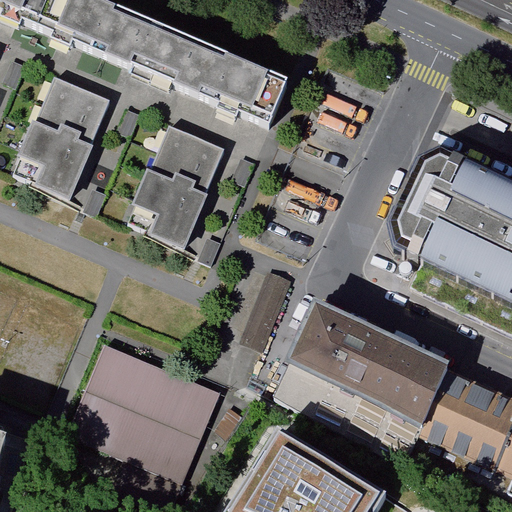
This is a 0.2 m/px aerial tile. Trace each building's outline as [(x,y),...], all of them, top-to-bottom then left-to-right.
[(290,90),(72,0),(0,0),(0,14),(274,132),(290,90)] [(104,95),(50,71),(10,164),(64,187),(104,95)] [(215,149),(163,127),(124,218),(176,240),(215,149)] [(423,180),(395,239),(399,256),(418,265),(409,282),(511,329),(511,188),(455,162),(448,177),(439,173),(423,180)] [(297,288),(272,277),(240,346),(265,357),(297,288)] [(511,408),(321,324),(295,384),(511,479),(511,408)] [(224,393),(110,344),(71,436),(185,484),(224,393)] [(377,511),(385,499),(277,437),(228,511),(377,511)] [(0,450),(0,487),(12,454),(0,450)]
